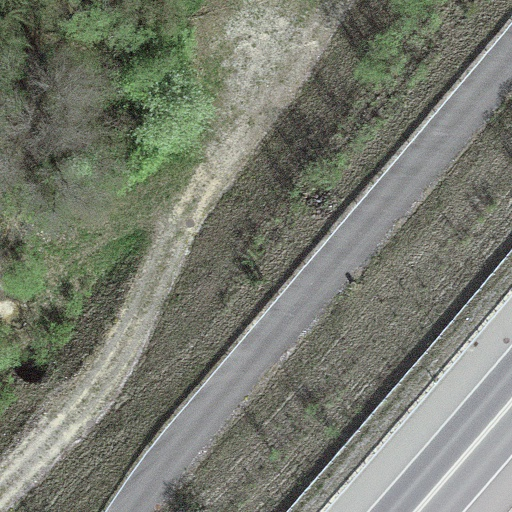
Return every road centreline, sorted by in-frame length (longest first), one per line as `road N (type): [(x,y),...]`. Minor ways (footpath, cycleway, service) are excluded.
road 1 (track): [(0,487),(108,379),(152,284),(332,0)]
road 2 (trunk): [(403,511),(511,385)]
